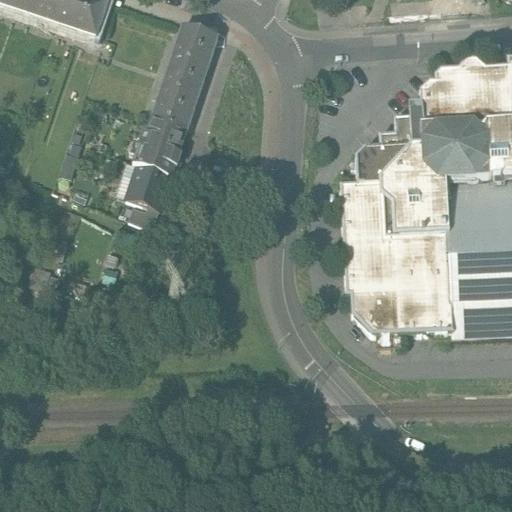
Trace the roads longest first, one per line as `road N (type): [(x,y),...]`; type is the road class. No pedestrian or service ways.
road 1 (unclassified): [(287,223),(289,311),(309,350),(411,438),(448,451),(511,452)]
road 2 (residential): [(286,59),(511,42)]
road 3 (residential): [(286,59),(293,105),(287,223)]
